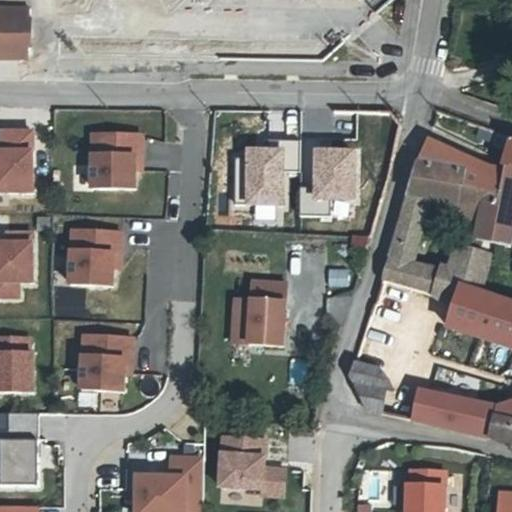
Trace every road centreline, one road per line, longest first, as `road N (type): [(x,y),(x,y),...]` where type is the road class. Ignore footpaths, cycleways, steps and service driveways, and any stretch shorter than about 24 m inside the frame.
road 1 (residential): [(417,94),(333,390),(345,422)]
road 2 (residential): [(197,95),(183,368)]
road 3 (residential): [(79,511),(85,442),(150,423),(179,401),(183,368)]
road 4 (residential): [(345,422),(511,453)]
